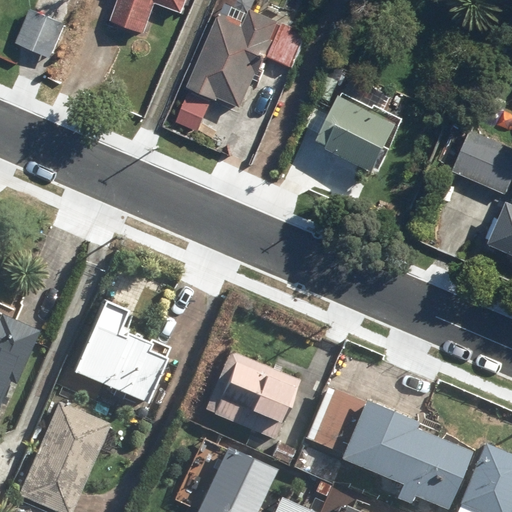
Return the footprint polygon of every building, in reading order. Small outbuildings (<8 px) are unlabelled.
[(122,0),(115,21),(149,33),(159,4),(185,14),(189,0),(122,0)] [(270,0),(228,0),(192,87),(222,100),(223,97),(249,108),(270,57),(298,69),(316,29),(267,8),(270,0)] [(63,23),(28,8),(13,44),(48,58),(63,23)] [(203,131),(215,103),(191,93),(178,120),(203,131)] [(347,94),(324,139),(335,144),(333,147),(381,172),(406,124),(347,94)] [(511,190),(511,149),(473,133),(457,171),(510,194),(511,190)] [(511,207),(496,245),(511,252),(511,207)] [(154,342),(122,328),(130,309),(103,297),(74,369),(152,401),(169,360),(150,352),(154,342)] [(16,321),(20,310),(0,302),(0,404),(9,381),(19,385),(40,331),(16,321)] [(240,354),(229,380),(262,394),(255,409),(285,422),(302,380),(240,354)] [(420,421),(367,398),(366,401),(330,385),(307,437),(343,453),(342,456),(404,483),(398,496),(412,502),(416,495),(449,510),(475,451),(418,426),(420,421)] [(59,511),(74,511),(115,423),(62,399),(20,494),(59,511)] [(258,511),(279,468),(219,440),(196,489),(205,493),(195,511),(258,511)] [(511,511),(511,453),(486,442),(460,502),(463,503),(458,511),(511,511)] [(321,511),(324,508),(285,490),(274,511),(321,511)]
